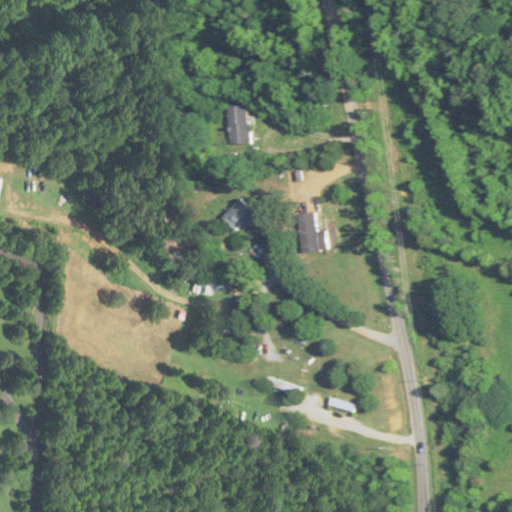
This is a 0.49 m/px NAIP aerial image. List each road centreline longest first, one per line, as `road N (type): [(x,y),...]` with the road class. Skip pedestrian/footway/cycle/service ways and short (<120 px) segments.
road 1 (residential): [(429,511),(403,342),(331,0)]
road 2 (residential): [(403,342),(325,311),(292,281),(275,278),(264,288),(268,356)]
